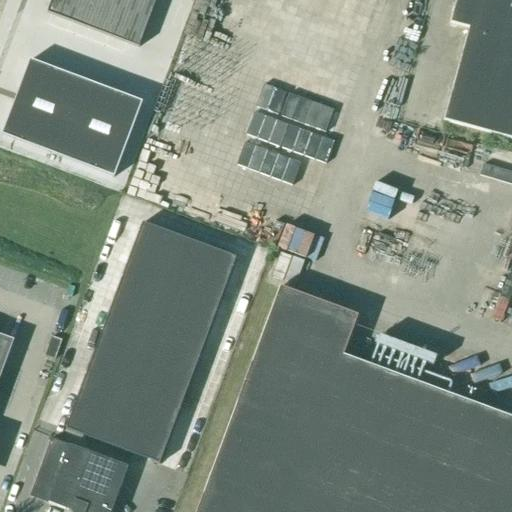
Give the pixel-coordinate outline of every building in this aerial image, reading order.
[(156,0),(51,0),(46,14),(138,49),(156,0)] [(333,0),(331,16),(356,21),(359,0),(333,0)] [(511,0),(456,0),(450,24),(468,29),(443,122),(511,140),(511,0)] [(280,67),(292,69),(295,48),(283,46),(280,67)] [(113,180),(142,104),(29,61),(0,137),(113,180)] [(183,206),(195,176),(147,158),(135,188),(183,206)] [(300,255),(307,230),(264,218),(257,242),(300,255)] [(235,260),(142,225),(65,431),(159,466),(235,260)] [(511,511),(511,419),(342,357),(356,318),(279,289),(196,511),(511,511)] [(111,511),(127,468),(51,440),(29,498),(67,511),(111,511)]
